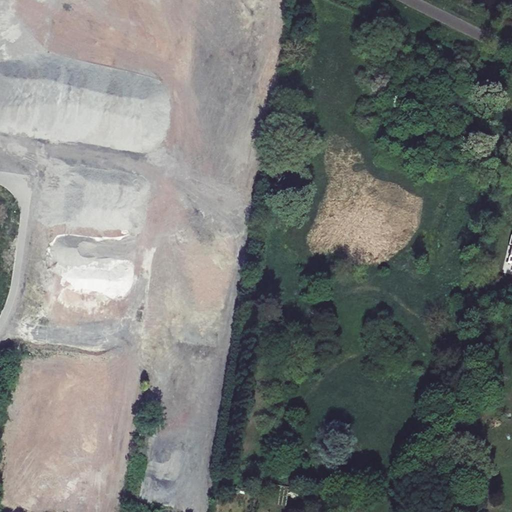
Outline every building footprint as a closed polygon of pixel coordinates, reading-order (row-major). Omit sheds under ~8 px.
[(0,0),(0,158),(52,166),(78,0),(0,0)] [(78,0),(52,166),(156,183),(158,170),(177,48),(184,0),(78,0)] [(212,0),(204,52),(185,174),(180,204),(240,214),(274,0),(212,0)] [(177,48),(158,170),(181,174),(185,174),(204,52),(200,52),(177,48)] [(108,193),(113,193),(114,192),(116,192),(120,191),(121,183),(117,181),(106,180),(104,182),(103,185),(103,188),(104,190),(106,192),(108,193)] [(53,230),(41,228),(37,254),(49,256),(39,318),(49,320),(123,332),(143,206),(59,193),(53,230)] [(166,339),(152,337),(148,366),(162,368),(166,339)] [(0,511),(99,511),(123,357),(45,344),(23,341),(0,489),(0,511)]
